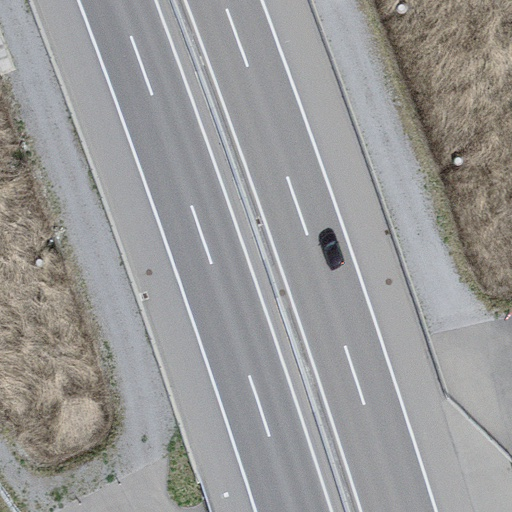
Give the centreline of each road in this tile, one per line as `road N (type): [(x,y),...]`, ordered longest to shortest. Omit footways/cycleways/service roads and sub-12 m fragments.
road 1 (motorway): [(116,0),(293,511)]
road 2 (motorway): [(397,511),(222,0)]
